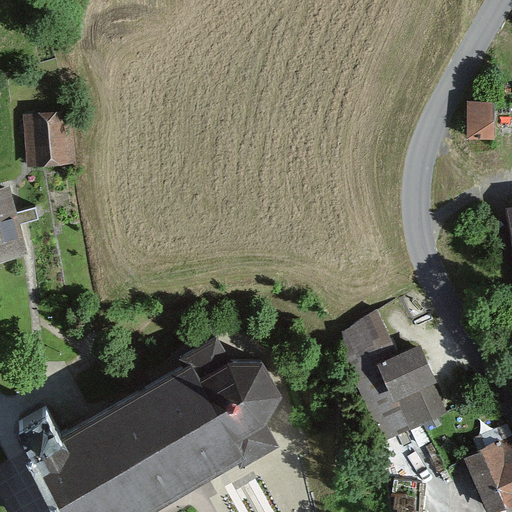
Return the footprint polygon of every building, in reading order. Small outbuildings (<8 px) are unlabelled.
[(506,108),(470,106),(469,139),(505,140),(506,108)] [(73,114),(25,118),(30,173),(78,168),(73,114)] [(0,262),(25,255),(6,193),(0,194),(0,262)] [(511,210),(499,213),(511,288),(511,210)] [(373,316),(327,336),(372,439),(436,412),(411,354),(392,362),(373,316)] [(236,353),(226,335),(62,424),(34,440),(26,444),(52,490),(63,511),(120,511),(239,447),(243,456),(281,435),(267,410),(280,388),(265,354),(236,353)] [(20,415),(34,440),(62,424),(47,400),(20,415)] [(511,459),(502,437),(451,458),(474,511),(482,511),(511,499),(511,459)]
